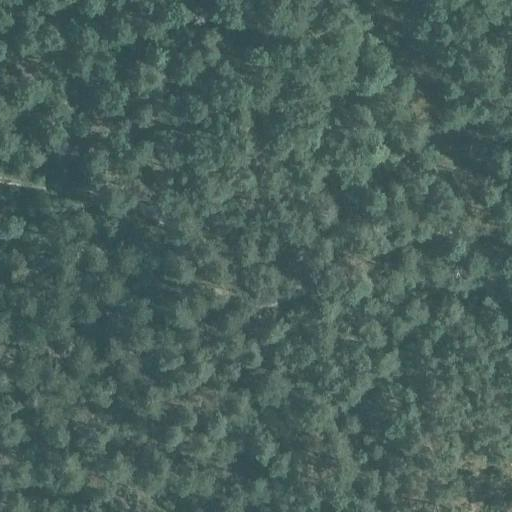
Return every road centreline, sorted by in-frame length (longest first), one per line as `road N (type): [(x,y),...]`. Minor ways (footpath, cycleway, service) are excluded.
road 1 (track): [(482,233),(402,243),(268,300),(235,296),(154,218),(113,198),(0,180)]
road 2 (track): [(482,233),(439,116)]
